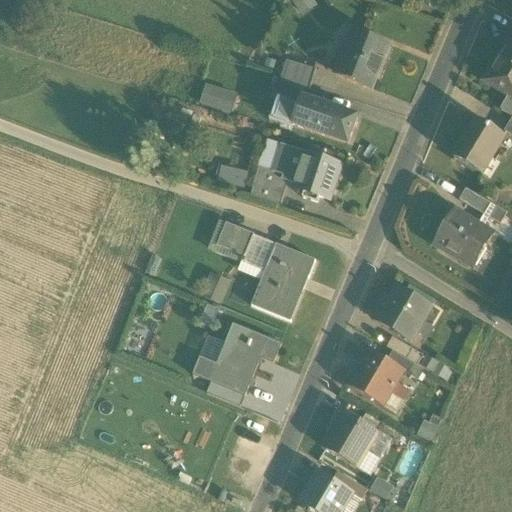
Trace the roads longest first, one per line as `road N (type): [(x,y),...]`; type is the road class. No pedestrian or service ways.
road 1 (unclassified): [(368,256),(0,123)]
road 2 (residential): [(368,256),(259,511)]
road 3 (residential): [(474,0),(368,256)]
road 4 (track): [(511,334),(368,256)]
